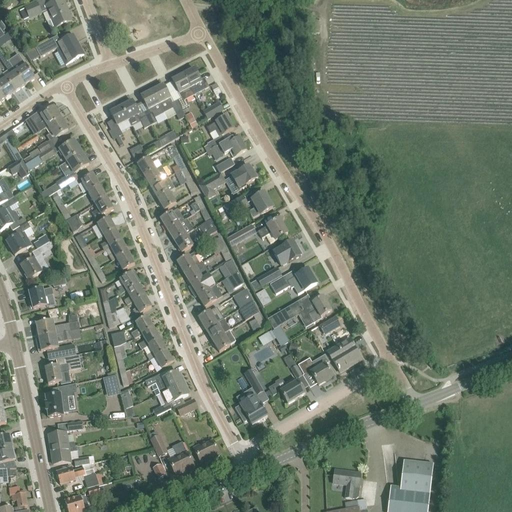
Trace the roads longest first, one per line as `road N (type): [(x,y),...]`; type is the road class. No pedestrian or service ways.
road 1 (residential): [(242,454),(194,363),(123,183),(65,85)]
road 2 (residential): [(390,362),(200,32)]
road 3 (tertiary): [(252,472),(416,403)]
road 4 (residential): [(242,454),(390,362)]
road 5 (tertiary): [(48,511),(13,342)]
